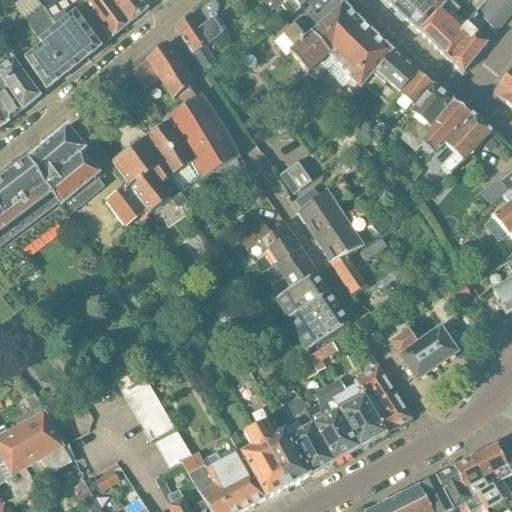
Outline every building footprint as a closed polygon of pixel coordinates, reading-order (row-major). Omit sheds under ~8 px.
[(44,92),(45,93),(102,49),(101,48),(111,40),(80,0),(47,0),(40,5),(42,7),(24,21),(39,42),(38,43),(41,47),(24,60),(45,91),(44,92)] [(80,0),(111,40),(113,39),(113,40),(113,39),(113,38),(129,26),(128,26),(129,25),(109,0),(80,0)] [(109,0),(129,25),(148,11),(147,9),(146,10),(138,0),(109,0)] [(229,0),(232,4),(234,3),(238,8),(246,1),(244,0),(229,0)] [(264,0),(259,5),(263,8),(261,9),(268,17),(281,6),(291,18),(301,10),(300,9),(305,5),(305,4),(310,0),(264,0)] [(283,36),(273,44),(285,59),(290,55),(308,76),(312,72),(328,58),(362,26),(343,5),(342,5),(337,0),(310,0),(305,4),(305,5),(314,14),(306,21),(303,18),(303,19),(284,35),(283,36)] [(447,0),(382,0),(418,34),(449,2),(447,0)] [(487,0),(483,4),(505,24),(511,14),(511,13),(496,0),(487,0)] [(511,0),(496,0),(511,13),(511,0)] [(449,2),(418,34),(446,61),(467,33),(463,29),(465,26),(466,25),(456,16),(460,12),(449,1),(449,2)] [(483,4),(474,14),(486,27),(487,26),(495,35),(505,24),(483,4)] [(211,14),(209,16),(203,8),(191,17),(174,30),(175,31),(194,57),(205,49),(223,36),(222,34),(227,31),(216,15),(211,14)] [(467,33),(446,61),(447,62),(453,68),(454,67),(462,76),(464,75),(463,73),(486,44),(478,36),(486,27),(474,14),(465,26),(463,29),(467,33)] [(313,72),(308,76),(315,83),(323,76),(322,75),(326,72),(343,90),(345,87),(350,83),(387,49),(362,26),(328,58),(313,72)] [(146,62),(132,73),(145,92),(159,81),(173,101),(177,99),(184,109),(202,98),(195,86),(167,47),(146,62)] [(214,62),(205,49),(194,57),(203,70),(214,62)] [(350,83),(345,87),(354,97),(363,88),(383,104),(371,119),(378,126),(383,121),(393,111),(390,108),(416,76),(417,75),(413,71),(411,69),(397,58),(387,49),(350,83)] [(0,62),(0,80),(7,92),(21,113),(23,111),(40,99),(13,60),(10,55),(0,62)] [(511,72),(500,88),(501,93),(511,92),(511,72)] [(393,111),(383,121),(400,135),(401,134),(400,134),(413,120),(416,123),(418,119),(429,128),(453,101),(433,86),(430,89),(416,76),(390,108),(393,111)] [(0,113),(9,126),(10,125),(9,124),(21,113),(7,92),(0,80),(0,113)] [(511,107),(511,92),(501,93),(501,99),(511,107)] [(184,109),(162,122),(164,126),(166,125),(191,165),(191,166),(201,183),(240,159),(202,98),(184,109)] [(401,134),(400,135),(410,143),(406,147),(416,155),(422,146),(434,157),(472,117),(471,116),(453,102),(454,102),(453,101),(429,128),(418,119),(416,123),(413,120),(400,134),(401,134)] [(0,130),(3,128),(4,130),(9,126),(0,113),(0,130)] [(434,157),(427,166),(436,175),(441,170),(450,179),(462,165),(489,137),(491,135),(472,117),(434,157)] [(164,126),(144,141),(145,143),(171,179),(191,165),(166,125),(164,126)] [(355,143),(358,147),(359,147),(373,132),(366,126),(355,139),(355,143)] [(28,160),(67,219),(105,189),(97,180),(101,176),(83,155),(87,151),(69,130),(70,129),(68,127),(38,152),(34,156),(28,160)] [(144,141),(111,165),(112,166),(113,166),(128,186),(149,216),(153,214),(167,204),(171,201),(178,211),(182,208),(186,205),(188,204),(181,194),(171,180),(171,179),(145,143),(144,141)] [(359,147),(358,147),(352,154),(365,167),(373,159),(359,147)] [(0,277),(12,293),(37,274),(22,255),(67,219),(28,160),(24,163),(24,164),(0,182),(0,212),(4,219),(0,222),(0,277)] [(293,198),(318,180),(305,160),(280,178),(293,198)] [(492,219),(508,238),(511,234),(511,175),(500,184),(508,193),(502,198),(508,205),(492,219)] [(336,205),(353,194),(345,182),(328,193),(327,192),(324,193),(325,195),(319,199),(314,190),(295,202),(291,205),(296,214),(314,241),(344,218),(336,205)] [(128,186),(105,203),(125,230),(141,218),(145,224),(148,222),(149,221),(147,218),(149,216),(128,186)] [(344,218),(314,241),(323,255),(331,267),(347,258),(361,248),(362,250),(364,249),(354,233),(368,224),(358,208),(344,218)] [(381,236),(392,227),(383,216),(372,225),(381,236)] [(239,241),(246,252),(270,236),(264,225),(239,241)] [(300,252),(291,238),(285,227),(270,236),(246,252),(255,266),(267,258),(272,267),(274,267),(276,265),(277,267),(300,252)] [(381,241),(359,255),(364,264),(386,250),(381,241)] [(283,281),(290,292),(315,276),(300,252),(277,267),(276,265),(274,267),(260,276),(269,290),(283,281)] [(347,258),(331,267),(351,297),(366,287),(347,258)] [(275,302),(290,326),(332,300),(315,276),(290,292),(275,302)] [(511,282),(493,292),(506,318),(511,313),(511,282)] [(463,284),(444,295),(451,308),(471,297),(463,284)] [(332,300),(290,326),(307,353),(349,327),(332,300)] [(206,326),(216,343),(224,339),(215,321),(206,326)] [(389,344),(416,383),(457,355),(440,330),(418,345),(408,331),(389,344)] [(3,368),(8,375),(14,371),(9,364),(3,368)] [(137,365),(112,379),(126,402),(151,388),(137,365)] [(380,368),(355,381),(356,384),(364,397),(373,392),(379,404),(395,395),(380,368)] [(340,381),(326,389),(360,451),(371,445),(371,444),(387,436),(386,435),(377,419),(364,397),(356,384),(346,390),(340,381)] [(151,388),(126,402),(138,424),(163,410),(151,388)] [(318,406),(306,413),(334,464),(349,456),(350,457),(360,451),(326,389),(312,396),(318,406)] [(382,416),(377,419),(386,435),(410,422),(395,395),(379,404),(385,414),(382,416)] [(284,431),(288,439),(309,477),(334,464),(306,413),(298,399),(284,407),(291,419),(293,418),(297,424),(284,431)] [(163,410),(138,424),(151,446),(175,432),(163,410)] [(0,486),(5,483),(16,500),(13,502),(15,507),(38,494),(34,486),(72,464),(44,414),(8,433),(0,437),(0,486)] [(265,424),(254,430),(287,489),(309,478),(309,477),(288,439),(284,431),(283,432),(272,438),(265,424)] [(0,437),(8,433),(5,426),(0,429),(0,437)] [(239,455),(265,501),(287,489),(254,430),(244,435),(251,449),(239,455)] [(176,433),(154,445),(169,471),(181,464),(181,465),(191,458),(188,453),(180,440),(176,433)] [(496,447),(472,460),(484,486),(500,477),(502,482),(506,480),(511,476),(511,474),(511,473),(511,462),(506,466),(496,447)] [(191,458),(181,465),(187,476),(202,468),(212,486),(225,511),(243,511),(264,501),(265,501),(239,455),(232,459),(229,452),(218,458),(216,455),(203,462),(198,454),(191,458)] [(471,460),(455,469),(478,511),(486,511),(487,511),(506,501),(505,500),(511,497),(511,496),(511,487),(511,485),(500,491),(497,485),(502,482),(500,477),(484,486),(472,460),(471,460)] [(202,468),(187,476),(199,497),(200,498),(200,497),(204,503),(194,508),(196,511),(225,511),(212,486),(202,468)] [(104,477),(111,488),(120,483),(116,477),(122,474),(119,469),(104,477)] [(436,480),(452,511),(451,511),(454,511),(465,507),(467,511),(487,511),(486,511),(478,511),(455,469),(453,470),(436,480)] [(111,488),(104,477),(94,484),(100,495),(111,488)] [(163,478),(154,482),(168,509),(169,511),(189,511),(186,505),(184,501),(180,494),(172,495),(163,478)] [(419,487),(415,489),(427,511),(451,511),(452,511),(436,480),(436,479),(419,488),(419,487)] [(84,483),(71,490),(80,506),(82,505),(92,499),(84,483)] [(427,511),(415,489),(414,490),(414,491),(401,498),(401,497),(382,507),(373,511),(427,511)] [(99,511),(92,499),(82,505),(86,511),(99,511)] [(146,511),(139,499),(122,510),(123,511),(146,511)]
